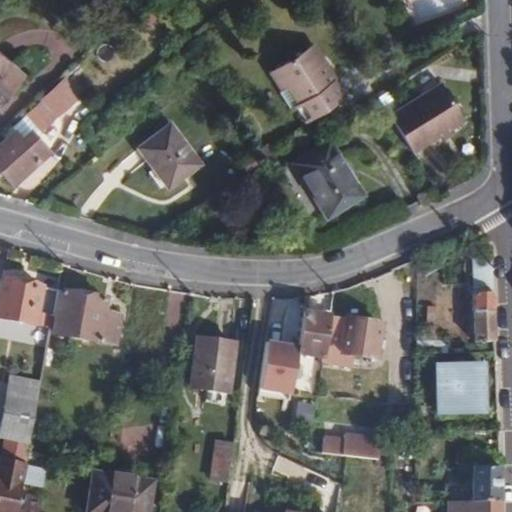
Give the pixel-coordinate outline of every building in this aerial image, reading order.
[(275,88),(286,104),(290,101),(300,117),(340,93),(308,42),(268,66),(280,85),(275,88)] [(0,95),(22,67),(0,50),(0,95)] [(86,75),(77,65),(55,86),(64,96),(86,75)] [(438,80),(387,112),(410,149),(461,117),(438,80)] [(52,89),(39,100),(40,104),(29,114),(42,130),(54,120),(54,118),(50,113),(55,109),(60,114),(70,104),(64,96),(55,86),(52,89)] [(171,123),(139,147),(169,187),(201,165),(171,123)] [(18,134),(26,144),(32,139),(23,130),(18,134)] [(39,159),(26,144),(18,134),(16,133),(0,146),(0,168),(4,174),(12,183),(39,159)] [(364,194),(330,139),(295,161),(329,215),(364,194)] [(490,259),(473,259),(474,341),(494,341),(492,299),(490,259)] [(59,291),(3,279),(0,292),(0,318),(51,329),(59,291)] [(144,287),(134,285),(122,373),(133,375),(139,328),(144,329),(147,308),(154,309),(157,288),(144,287)] [(107,300),(63,292),(56,335),(116,345),(120,316),(104,314),(107,300)] [(325,346),(330,316),(304,312),(298,346),(297,353),(323,357),(325,346)] [(265,343),(268,316),(264,316),(260,342),(265,343)] [(280,318),(268,316),(265,343),(276,344),(280,318)] [(383,324),(330,316),(325,346),(345,349),(344,353),(378,358),(383,324)] [(234,343),(196,338),(190,387),(228,393),(234,343)] [(298,346),(276,344),(265,343),(255,392),(292,398),(297,353),(298,346)] [(480,366),(436,367),(437,413),(480,411),(480,366)] [(41,381),(12,376),(1,435),(30,441),(41,381)] [(349,442),(324,439),(322,452),(379,459),(380,441),(349,438),(349,442)] [(234,444),(216,442),(211,479),(229,482),(234,444)] [(446,487),(446,501),(497,501),(499,467),(490,467),(490,457),(464,456),(464,478),(473,478),(473,488),(446,487)] [(0,458),(0,511),(15,511),(28,464),(0,457),(0,458)] [(148,511),(154,478),(94,469),(87,510),(98,511),(148,511)] [(496,511),(497,501),(446,501),(445,511),(496,511)]
